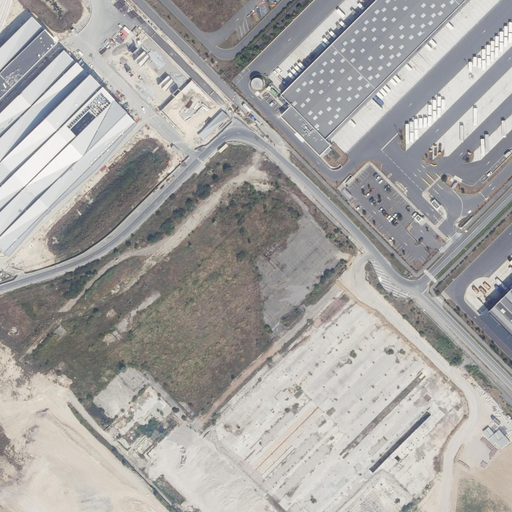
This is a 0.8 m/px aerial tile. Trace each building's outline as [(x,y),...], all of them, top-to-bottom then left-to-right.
[(332,147),(327,142),(467,0),(375,0),(282,91),(294,103),(279,117),(321,158),(332,147)] [(0,99),(56,44),(30,18),(0,47),(0,99)] [(64,56),(0,118),(0,246),(5,252),(133,127),(64,56)] [(498,82),(494,86),(494,89),(499,89),(500,87),(504,91),(504,85),(508,85),(506,88),(511,88),(511,91),(511,90),(511,86),(509,87),(511,84),(511,83),(510,81),(511,79),(511,71),(508,71),(508,75),(503,75),(502,79),(498,79),(498,82)] [(187,75),(182,78),(185,84),(190,80),(187,75)] [(263,77),(252,78),(253,90),(264,89),(263,77)] [(363,273),(160,471),(200,511),(396,511),(412,497),(394,478),(399,474),(400,475),(400,479),(402,482),(404,481),(404,479),(412,483),(412,490),(418,490),(499,412),(363,273)] [(511,290),(490,312),(511,333),(511,290)] [(149,384),(110,422),(148,461),(187,423),(149,384)]
